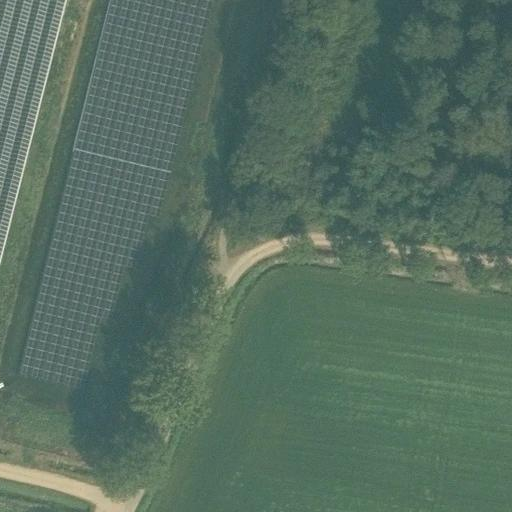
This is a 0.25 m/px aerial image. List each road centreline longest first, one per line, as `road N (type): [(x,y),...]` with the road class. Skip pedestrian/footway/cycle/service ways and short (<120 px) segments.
road 1 (track): [(511,264),(295,238),(252,255),(227,282)]
road 2 (unclassified): [(227,282),(127,509),(103,499)]
